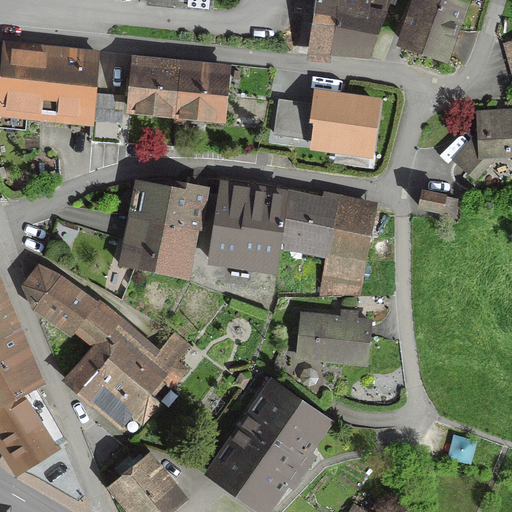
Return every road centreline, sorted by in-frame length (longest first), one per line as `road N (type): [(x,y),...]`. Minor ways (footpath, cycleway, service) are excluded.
road 1 (residential): [(0,37),(342,67),(400,78),(418,101),(393,188),(153,163),(0,223)]
road 2 (residential): [(0,235),(102,511)]
